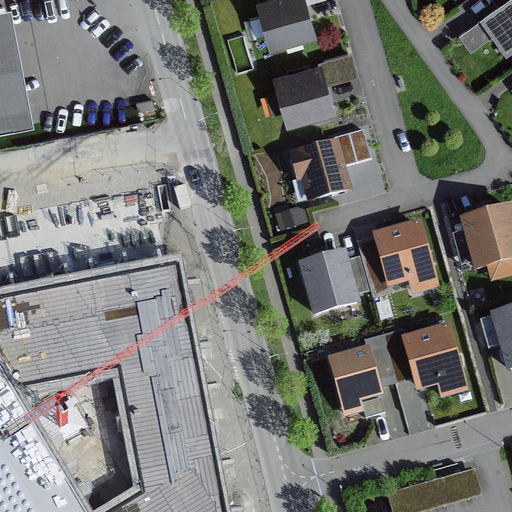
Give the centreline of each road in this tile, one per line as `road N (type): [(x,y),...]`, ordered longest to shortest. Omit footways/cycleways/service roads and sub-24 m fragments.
road 1 (residential): [(287,482),(188,129)]
road 2 (residential): [(358,0),(403,209),(511,173)]
road 3 (residential): [(287,482),(511,418)]
road 4 (residential): [(511,167),(387,0)]
road 5 (unclassified): [(188,129),(0,166)]
road 6 (residential): [(188,129),(152,0)]
